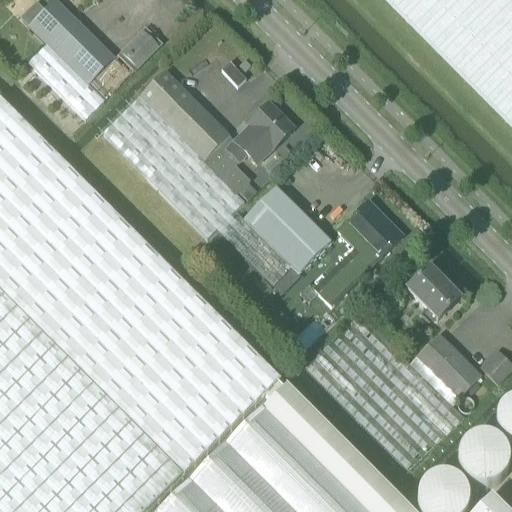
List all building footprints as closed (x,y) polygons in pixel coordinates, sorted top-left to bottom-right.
[(511,0),(383,0),(511,129),(511,0)] [(56,4),(29,30),(47,48),(104,106),(134,76),(118,60),(115,63),(56,4)] [(121,57),(118,60),(134,76),(137,73),(162,48),(146,32),(121,57)] [(47,48),(28,67),(85,124),(104,106),(47,48)] [(140,101),(103,138),(170,205),(208,243),(216,235),(235,216),(244,207),(236,199),(207,169),(232,143),(190,101),(176,86),(165,76),(140,101)] [(0,104),(0,288),(190,473),(279,384),(0,104)] [(274,152),(275,152),(295,133),(269,107),(248,129),(250,131),(235,146),(232,143),(207,169),(236,199),(251,185),(236,170),(247,158),(257,168),(274,152)] [(257,196),(249,187),(239,197),(247,205),(257,196)] [(290,272),(297,279),(330,247),(275,192),(243,224),(238,218),(235,216),(216,235),(219,238),(272,291),(290,272)] [(353,253),(313,294),(331,312),(372,271),(380,263),(402,241),(368,206),(345,228),(337,237),(353,253)] [(429,271),(407,293),(428,314),(422,320),(431,328),(436,323),(437,324),(459,302),(429,271)] [(0,511),(150,511),(190,473),(0,288),(0,511)] [(439,339),(411,368),(360,318),(306,371),(408,477),(464,422),(453,409),(481,381),(439,339)] [(511,369),(497,355),(480,373),(497,390),(511,374),(511,369)] [(503,511),(491,500),(478,511),(406,511),(286,391),(164,511),(503,511)]
